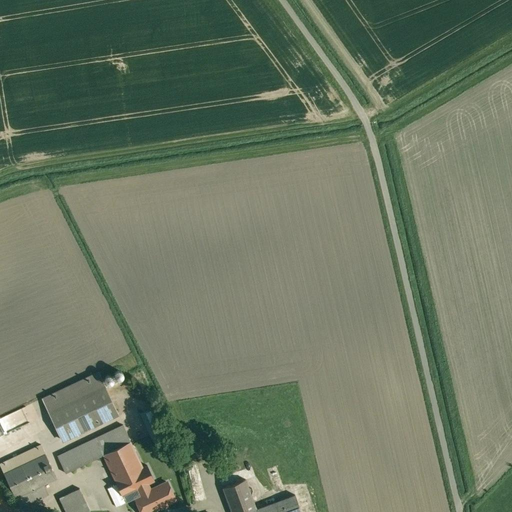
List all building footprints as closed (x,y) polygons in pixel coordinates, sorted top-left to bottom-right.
[(98,373),(43,399),(63,440),(118,414),(105,386),(98,373)] [(33,404),(0,416),(0,433),(31,422),(29,418),(37,415),(33,404)] [(141,412),(152,442),(165,437),(153,407),(141,412)] [(143,467),(123,425),(57,456),(66,473),(103,455),(122,496),(138,489),(130,473),(143,467)] [(41,444),(0,463),(0,464),(20,507),(49,494),(44,483),(56,477),(41,444)] [(143,467),(130,473),(138,489),(138,488),(141,494),(135,498),(141,511),(148,511),(161,506),(161,507),(168,504),(167,503),(175,499),(167,482),(150,490),(147,484),(152,481),(149,474),(151,473),(147,465),(143,467)] [(255,508),(244,479),(222,487),(231,511),(299,511),(293,494),(255,508)] [(80,488),(60,498),(66,511),(88,511),(90,511),(80,488)]
